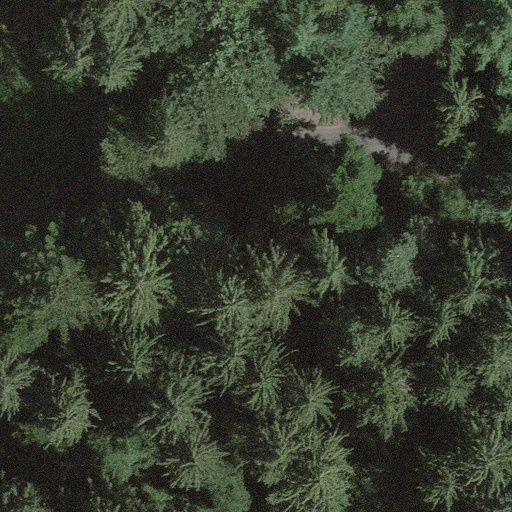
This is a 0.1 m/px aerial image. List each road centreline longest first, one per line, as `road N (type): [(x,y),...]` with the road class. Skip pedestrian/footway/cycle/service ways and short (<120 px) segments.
road 1 (unclassified): [(511,194),(374,142),(299,138),(176,165),(0,226)]
road 2 (track): [(299,138),(443,49),(511,20)]
